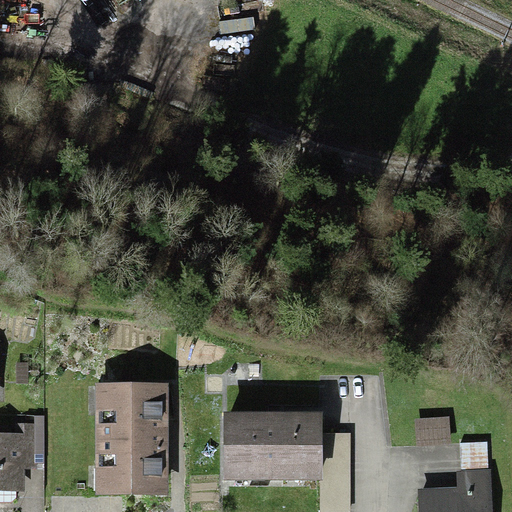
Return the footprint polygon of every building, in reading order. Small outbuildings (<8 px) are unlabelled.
[(394,180),(352,173),(350,189),(392,196),(394,180)] [(163,493),(163,388),(107,388),(107,411),(103,411),(103,470),(107,470),(107,493),(163,493)] [(447,420),(419,422),(421,445),(449,443),(447,420)] [(321,474),(321,511),(349,511),(349,434),(321,434),(321,422),(281,422),(281,427),(270,427),(270,422),(228,422),(228,474),(321,474)] [(35,462),(35,426),(19,426),(19,441),(0,440),(0,503),(13,503),(18,498),(18,484),(20,484),(20,462),(35,462)] [(462,471),(489,470),(488,443),(461,444),(462,471)] [(423,511),(491,511),(489,473),(461,474),(462,492),(422,493),(423,511)]
